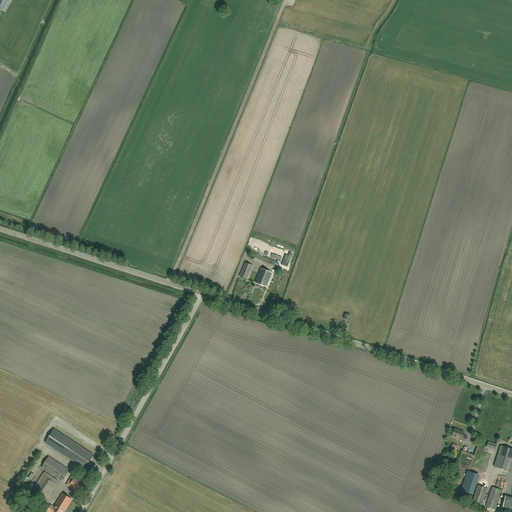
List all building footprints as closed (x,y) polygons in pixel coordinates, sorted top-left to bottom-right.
[(0,0),(0,7),(4,10),(9,0),(0,0)] [(274,268),(276,262),(256,254),(254,260),(274,268)] [(247,279),(253,265),(245,262),(240,276),(247,279)] [(266,287),(272,273),(261,269),(255,283),(266,287)] [(93,455),(54,429),(45,443),(84,469),(93,455)] [(465,442),(467,437),(463,435),(464,433),(458,431),(459,430),(455,429),(452,436),(457,438),(457,439),(465,442)] [(497,447),(489,444),(487,450),(496,452),(497,447)] [(511,450),(500,447),(494,467),(510,472),(511,465),(511,450)] [(61,481),(68,470),(48,457),(41,468),(61,481)] [(43,495),(44,492),(50,496),(59,481),(46,473),(35,490),(43,495)] [(79,492),(84,483),(72,475),(66,485),(76,491),(76,490),(79,492)] [(482,504),(488,488),(478,485),(472,501),(482,504)] [(492,487),(486,507),(495,510),(502,490),(492,487)] [(64,511),(71,499),(63,494),(55,506),(56,506),(55,508),(50,505),(47,511),(48,511),(61,511),(63,510),(64,511)] [(505,501),(502,511),(511,511),(511,497),(508,497),(507,501),(505,501)]
